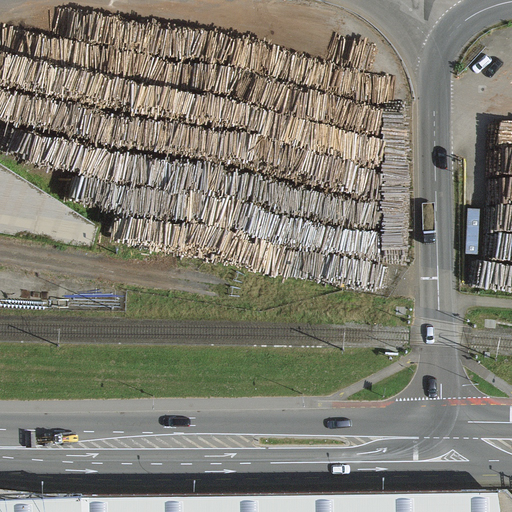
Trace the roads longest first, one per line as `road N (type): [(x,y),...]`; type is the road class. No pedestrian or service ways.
road 1 (tertiary): [(440,438),(437,65),(463,22),(511,1)]
road 2 (primary): [(0,432),(440,438)]
